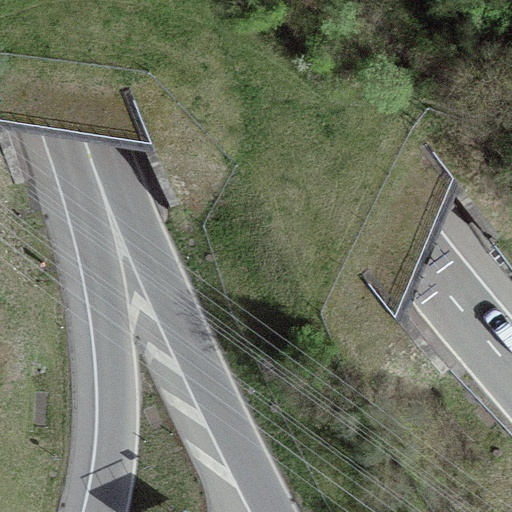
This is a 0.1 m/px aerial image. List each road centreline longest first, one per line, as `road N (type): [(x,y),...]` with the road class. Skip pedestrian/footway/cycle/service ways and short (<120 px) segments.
road 1 (motorway): [(511,364),(424,262),(260,0)]
road 2 (motorway): [(94,170),(273,511)]
road 3 (motorway): [(94,170),(114,407),(104,511)]
road 4 (motorway): [(35,0),(94,170)]
